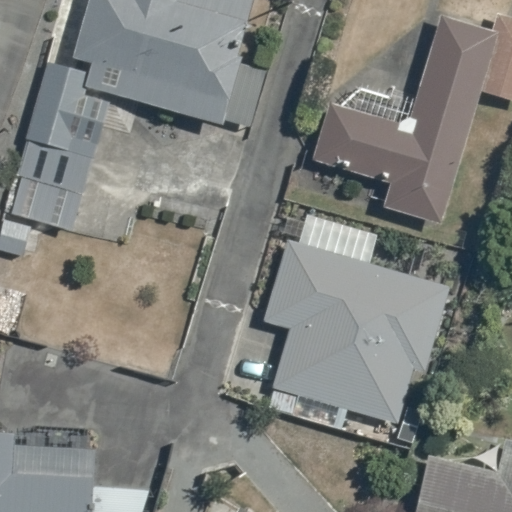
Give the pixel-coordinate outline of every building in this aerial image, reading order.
[(90,0),(76,59),(95,64),(89,88),(250,129),(265,70),(243,64),(259,0),(90,0)] [(497,28),(447,13),(412,122),(332,97),(312,158),(391,183),(384,206),(441,224),(482,91),(511,100),(511,19),(501,16),(497,28)] [(77,231),(109,104),(75,95),(79,80),(38,70),(2,212),(77,231)] [(428,370),(452,284),(368,261),(376,234),(295,211),(287,238),(264,321),(288,327),(266,408),(340,429),(345,408),(403,424),(419,367),(428,370)] [(21,290),(0,286),(0,330),(14,333),(21,290)] [(145,511),(152,486),(96,483),(98,435),(0,430),(0,511),(145,511)] [(511,511),(511,444),(503,442),(497,472),(427,458),(415,511),(511,511)]
